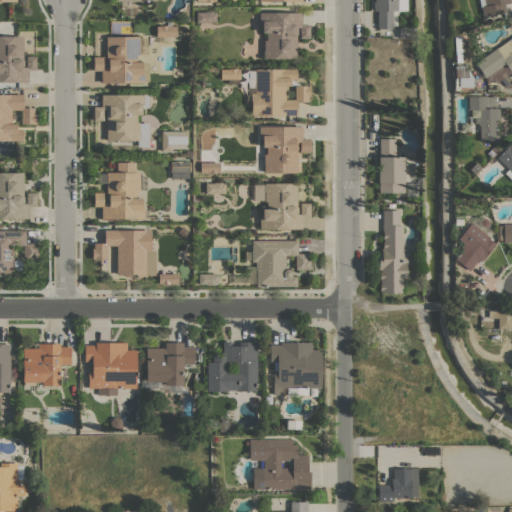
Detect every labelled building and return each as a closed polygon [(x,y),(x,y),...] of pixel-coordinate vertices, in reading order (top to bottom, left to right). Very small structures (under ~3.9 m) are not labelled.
[(407,0),(407,10),(392,10),(392,28),(377,28),(377,10),(373,10),(373,2),(374,2),(374,0),(407,0)] [(508,3),(507,0),(478,0),(480,15),(504,12),(503,3),(508,3)] [(195,22),(195,12),(204,11),(212,10),(212,11),(215,11),(215,22),(195,22)] [(301,12),(301,24),(309,24),(309,37),(299,37),(299,27),(296,27),(296,33),(296,57),(263,58),(263,55),(262,55),(262,50),(263,50),(263,40),(265,40),(265,32),(261,32),(261,22),(258,22),(258,12),(301,12)] [(156,26),(159,26),(159,25),(167,25),(167,26),(176,26),(176,36),(156,36),(156,26)] [(412,27),(412,28),(415,28),(415,36),(412,36),(412,37),(398,37),(399,27),(412,27)] [(22,59),(23,59),(23,66),(25,66),(25,56),(35,56),(35,69),(27,69),(27,82),(0,81),(0,35),(22,36),(22,59)] [(139,36),(139,55),(136,55),(136,62),(141,62),(141,72),(144,72),(144,82),(100,82),(101,70),(93,70),(93,56),(103,56),(103,60),(106,60),(106,36),(139,36)] [(485,77),(484,76),(483,76),(474,64),(475,63),(474,62),(511,36),(511,75),(505,66),(507,65),(504,61),(502,63),(503,64),(485,77)] [(453,62),(467,62),(466,37),(453,37),(453,62)] [(220,69),(228,69),(228,68),(236,68),(236,69),(239,69),(239,78),(220,78),(220,69)] [(296,68),(296,79),(290,79),(290,86),(284,86),(285,99),(294,99),(294,85),(309,85),(309,96),(307,96),(307,101),(296,101),(297,114),(251,115),(251,106),(250,106),(250,93),(254,93),(254,84),(255,84),(255,68),(296,68)] [(0,94),(23,94),(23,107),(34,107),(34,112),(36,112),(36,123),(21,123),(21,109),(11,109),(11,124),(16,124),(16,129),(22,129),(22,140),(0,140),(0,94)] [(149,95),(148,107),(141,107),(141,114),(136,114),(136,121),(138,121),(138,123),(150,123),(150,138),(139,138),(139,140),(106,140),(106,116),(105,116),(105,109),(103,109),(103,120),(93,119),(93,106),(101,106),(101,94),(149,95)] [(495,96),(495,108),(499,108),(499,119),(497,119),(497,140),(479,140),(479,123),(473,123),(474,117),(479,117),(479,109),(468,109),(468,96),(495,96)] [(301,126),(301,138),(309,138),(309,152),(299,152),(299,141),(297,141),(297,148),(296,148),(296,172),(263,172),(263,153),(266,153),(266,147),(262,147),(262,136),(259,136),(259,126),(301,126)] [(171,131),(171,139),(172,139),(172,147),(171,147),(171,150),(161,150),(161,131),(171,131)] [(378,138),(394,138),(394,155),(398,155),(398,157),(404,157),(404,169),(403,169),(403,192),(378,192),(378,138)] [(511,141),(511,180),(504,172),(508,168),(497,157),(511,141)] [(490,149),(496,145),(498,148),(493,153),(490,149)] [(170,171),(170,161),(173,161),(173,160),(181,160),(181,161),(189,161),(189,171),(170,171)] [(219,162),(219,172),(217,172),(217,173),(208,172),(200,172),(200,162),(219,162)] [(14,218),(0,218),(0,172),(22,172),(22,196),(23,196),(23,203),(25,203),(25,192),(35,192),(35,206),(27,206),(27,218),(14,218)] [(139,172),(139,191),(137,191),(137,198),(142,198),(142,207),(144,207),(144,219),(101,218),(101,206),(93,206),(93,192),(104,192),(104,196),(106,196),(106,172),(139,172)] [(414,182),(421,174),(421,202),(405,202),(405,182),(414,182)] [(205,183),(213,183),(213,182),(222,182),(222,183),(225,183),(224,193),(205,193),(205,183)] [(252,200),(252,183),(296,183),(296,206),(299,206),(299,203),(310,203),(309,216),(302,216),(302,228),(259,228),(259,218),(262,218),(262,209),(266,209),(266,201),(264,201),(264,200),(252,200)] [(398,210),(398,225),(402,225),(402,248),(407,248),(407,265),(405,265),(405,278),(402,278),(402,292),(380,292),(380,290),(379,290),(379,284),(380,284),(380,279),(379,279),(379,272),(380,272),(380,269),(378,269),(378,252),(381,252),(381,248),(382,248),(382,241),(383,241),(383,238),(382,238),(382,231),(382,210),(398,210)] [(489,237),(488,238),(494,243),(484,257),(484,258),(482,259),(479,261),(477,261),(469,270),(454,258),(462,248),(459,246),(462,242),(458,238),(470,222),(489,237)] [(503,239),(498,239),(498,224),(502,224),(502,223),(511,223),(511,241),(503,241),(503,239)] [(154,250),(154,274),(146,274),(146,275),(141,275),(141,277),(137,277),(137,275),(131,275),(131,276),(124,276),(124,274),(116,274),(116,245),(106,245),(106,258),(91,258),(91,248),(93,248),(93,242),(104,242),(104,229),(149,229),(150,238),(150,250),(154,250)] [(0,230),(25,230),(25,243),(36,243),(36,248),(38,248),(38,259),(23,259),(23,245),(13,245),(13,259),(20,259),(20,269),(13,269),(13,274),(5,274),(5,276),(0,276),(0,230)] [(297,240),(297,253),(308,253),(308,258),(309,258),(309,268),(295,268),(295,255),(285,255),(285,268),(287,268),(289,269),(290,270),(291,271),(291,273),(291,275),(290,276),(296,275),(296,285),(266,285),(266,287),(259,287),(259,285),(255,285),(256,269),(255,269),(255,261),(250,261),(250,249),(251,249),(251,240),(297,240)] [(177,273),(177,283),(169,283),(169,284),(161,284),(161,283),(158,283),(158,273),(177,273)] [(218,273),(218,283),(215,283),(215,284),(207,284),(207,283),(198,283),(198,273),(218,273)] [(511,328),(497,328),(498,318),(493,317),(493,316),(488,316),(488,310),(496,310),(496,308),(511,308),(511,328)] [(34,341),(38,341),(38,343),(59,343),(59,346),(70,346),(70,364),(59,364),(59,385),(42,385),(41,383),(24,383),(24,381),(22,381),(22,348),(34,348),(34,341)] [(236,390),(236,389),(228,389),(228,390),(207,390),(207,361),(212,361),(212,354),(222,354),(222,341),(231,341),(231,345),(239,345),(239,342),(256,341),(256,390),(236,390)] [(135,370),(137,370),(137,374),(135,374),(135,387),(117,387),(117,394),(98,394),(98,388),(88,388),(88,370),(90,370),(91,361),(84,361),(84,344),(95,344),(95,342),(126,342),(126,349),(135,349),(135,370)] [(193,363),(182,363),(182,384),(181,384),(181,388),(166,388),(166,384),(164,384),(164,381),(159,381),(159,387),(147,387),(147,381),(146,381),(146,368),(143,368),(143,360),(146,360),(146,347),(164,347),(164,342),(183,342),(183,346),(193,346),(193,351),(199,351),(199,353),(201,353),(201,360),(199,360),(199,361),(193,361),(193,363)] [(319,394),(286,395),(286,394),(282,394),(273,394),(273,370),(276,370),(276,361),(269,361),(269,344),(280,344),(280,342),(311,342),(311,349),(321,349),(321,387),(319,387),(319,394)] [(0,391),(0,343),(10,343),(10,365),(16,365),(16,381),(10,381),(10,391),(0,391)] [(112,416),(119,416),(122,422),(120,427),(112,427),(109,422),(112,416)] [(218,420),(229,421),(229,431),(218,431),(218,420)] [(252,488),(252,459),(248,459),(248,439),(291,438),(291,445),(296,445),(297,454),(307,454),(307,463),(309,463),(309,471),(310,471),(310,475),(311,475),(311,484),(310,484),(310,488),(252,488)] [(0,510),(0,462),(17,462),(17,478),(24,478),(28,482),(29,490),(24,495),(17,495),(17,510),(0,510)] [(418,496),(410,496),(410,497),(393,497),(393,500),(378,501),(378,485),(391,484),(391,478),(393,478),(393,468),(417,467),(418,496)] [(290,511),(290,501),(307,501),(307,511),(290,511)]
